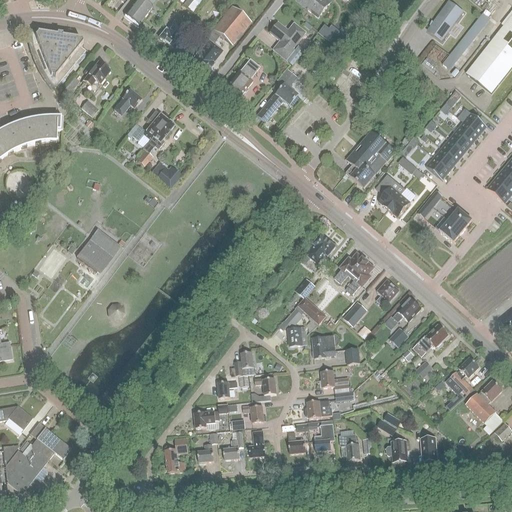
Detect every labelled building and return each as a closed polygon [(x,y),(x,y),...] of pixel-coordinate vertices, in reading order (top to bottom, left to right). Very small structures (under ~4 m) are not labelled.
[(156,0),(137,0),(124,17),(138,27),(152,8),(151,8),(156,0)] [(203,0),(188,0),(182,8),(192,15),(203,0)] [(296,0),(295,2),(318,20),(331,4),(326,0),(296,0)] [(463,14),(448,4),(427,32),(442,43),(463,14)] [(232,8),(213,32),(232,47),(251,24),(232,8)] [(484,11),(442,65),(450,71),(492,17),(484,11)] [(511,16),(490,46),(466,76),(491,96),(511,69),(511,16)] [(181,42),(180,42),(188,33),(174,22),(167,31),(166,30),(159,39),(174,51),(181,42)] [(287,33),(277,25),(269,35),(279,43),(272,51),(292,67),(299,58),(304,52),(298,47),(293,53),(291,52),(305,35),(293,25),(287,33)] [(85,53),(81,41),(29,33),(30,37),(30,40),(31,43),(32,47),(32,50),(33,53),(34,56),(35,60),(37,63),(38,66),(39,69),(41,72),(54,92),(85,53)] [(222,53),(208,43),(200,54),(199,54),(192,63),(207,74),(214,65),(213,64),(222,53)] [(259,70),(250,62),(240,74),(226,91),(238,101),(252,84),(249,82),(259,70)] [(93,81),(99,86),(110,73),(99,64),(83,83),(89,87),(93,81)] [(269,119),(282,103),(289,108),(297,98),(288,90),(297,79),(288,72),(279,83),(283,86),(275,96),(274,96),(256,118),(265,125),(266,123),(268,124),(271,120),(269,119)] [(67,99),(79,83),(73,79),(61,95),(67,99)] [(142,101),(129,91),(122,100),(122,101),(113,112),(121,118),(130,107),(134,111),(142,101)] [(451,99),(446,105),(452,110),(457,104),(451,99)] [(98,111),(87,103),(80,112),(91,120),(98,111)] [(162,143),(174,128),(173,127),(173,124),(171,123),(168,123),(167,122),(160,117),(159,117),(155,114),(150,120),(152,122),(151,124),(153,125),(145,134),(139,129),(136,126),(128,136),(125,139),(129,142),(132,139),(138,144),(143,137),(149,142),(142,152),(146,155),(137,165),(144,170),(152,160),(148,156),(154,149),(158,152),(164,145),(162,143)] [(471,116),(464,125),(479,137),(486,128),(471,116)] [(0,162),(2,161),(4,159),(7,158),(9,156),(12,154),(20,151),(26,149),(35,146),(40,145),(49,144),(56,144),(56,132),(62,133),(62,120),(58,120),(55,120),(51,120),(47,120),(43,120),(40,121),(36,121),(32,122),(28,123),(25,124),(21,125),(17,126),(14,127),(10,129),(7,130),(3,132),(0,134),(0,133),(0,162)] [(88,122),(84,127),(89,131),(93,126),(88,122)] [(464,125),(456,134),(471,146),(479,137),(464,125)] [(346,162),(352,168),(346,175),(364,191),(375,178),(373,176),(385,162),(387,164),(396,154),(371,133),(346,162)] [(456,134),(449,143),(464,155),(471,146),(456,134)] [(404,149),(413,139),(408,135),(399,145),(404,149)] [(449,143),(441,152),(456,164),(464,155),(449,143)] [(406,159),(409,154),(404,150),(400,155),(405,159),(406,159)] [(441,152),(434,161),(449,173),(456,164),(441,152)] [(434,161),(427,170),(442,182),(449,173),(434,161)] [(511,168),(508,166),(501,174),(511,182),(511,168)] [(181,177),(171,168),(168,171),(165,169),(156,180),(170,191),(181,177)] [(511,182),(501,174),(494,182),(511,197),(511,195),(511,182)] [(387,177),(376,191),(384,198),(378,204),(388,212),(387,212),(387,213),(401,197),(405,192),(387,177)] [(494,182),(487,191),(504,205),(511,197),(494,182)] [(401,197),(387,213),(388,213),(388,212),(397,220),(410,205),(416,198),(406,190),(405,192),(401,197)] [(153,210),(158,204),(153,200),(148,205),(153,210)] [(458,211),(449,223),(463,234),(472,223),(458,211)] [(449,223),(439,234),(453,246),(463,234),(449,223)] [(97,232),(76,259),(96,275),(117,247),(97,232)] [(328,258),(328,259),(336,249),(321,237),(313,247),(305,256),(320,268),(328,258)] [(351,262),(349,260),(340,270),(342,272),(334,281),(340,287),(348,277),(354,282),(346,291),(352,297),(360,288),(362,289),(371,279),(368,277),(374,270),(357,256),(351,262)] [(303,301),(313,288),(305,282),(295,295),(303,301)] [(399,293),(387,283),(377,295),(381,298),(376,304),(380,307),(386,301),(389,304),(399,293)] [(297,309),(310,320),(319,327),(327,317),(304,299),(297,309)] [(401,308),(403,310),(393,320),(398,324),(398,325),(403,320),(409,325),(421,312),(409,300),(401,308)] [(353,329),(367,313),(358,305),(343,321),(353,329)] [(109,311),(108,315),(109,318),(111,321),(114,323),(118,323),(121,321),(123,318),(124,315),(123,311),(121,309),(118,307),(114,307),(111,309),(109,311)] [(258,312),(251,319),(256,324),(263,316),(258,312)] [(511,316),(501,325),(502,326),(501,328),(504,331),(506,331),(510,336),(511,333),(511,316)] [(391,318),(385,326),(391,332),(398,324),(393,320),(391,318)] [(364,328),(358,335),(365,341),(371,334),(364,328)] [(417,346),(426,355),(433,348),(435,350),(437,348),(438,349),(442,345),(441,344),(447,337),(438,328),(431,335),(431,334),(426,339),(425,339),(417,346)] [(306,347),(304,330),(288,331),(289,349),(306,347)] [(409,339),(399,330),(389,342),(398,350),(408,340),(409,339)] [(336,357),(335,347),(334,338),(312,340),(314,361),(326,360),(326,358),(336,357)] [(0,363),(12,362),(9,344),(0,345),(0,363)] [(425,356),(417,348),(413,351),(422,359),(425,356)] [(346,352),(348,367),(360,366),(358,351),(346,352)] [(414,356),(409,351),(404,356),(409,361),(414,356)] [(242,364),(234,365),(235,370),(236,378),(254,377),(252,355),(241,356),(242,364)] [(465,377),(468,381),(479,369),(470,360),(459,371),(460,373),(457,376),(456,374),(450,380),(464,395),(470,389),(462,380),(465,377)] [(434,375),(432,373),(424,365),(415,374),(422,382),(424,380),(427,383),(434,375)] [(350,394),(348,380),(334,382),(333,373),(321,374),(322,391),(334,389),(335,395),(350,394)] [(238,379),(240,390),(248,389),(247,378),(238,379)] [(263,386),(264,398),(270,398),(276,397),(275,381),(263,382),(263,380),(254,381),(255,387),(263,386)] [(445,387),(441,383),(433,391),(437,395),(445,387)] [(477,396),(466,407),(492,434),(503,423),(496,415),(487,406),(490,403),(491,404),(502,393),(492,383),(481,394),(478,397),(477,396)] [(228,385),(217,386),(219,401),(230,400),(229,391),(237,390),(237,384),(228,385)] [(350,395),(333,397),(333,403),(350,401),(350,395)] [(450,413),(464,400),(460,395),(457,398),(446,408),(450,413)] [(330,418),(329,404),(319,405),(319,404),(307,405),(307,410),(306,411),(305,412),(305,419),(307,420),(308,420),(308,421),(321,420),(321,419),(330,418)] [(219,416),(228,415),(228,407),(217,408),(217,414),(218,416),(219,416)] [(17,408),(17,409),(0,411),(0,423),(6,422),(21,434),(32,421),(17,408)] [(251,408),(243,409),(243,415),(251,414),(252,426),(264,425),(262,409),(251,410),(251,408)] [(206,430),(206,427),(215,426),(215,423),(219,423),(219,422),(219,416),(218,416),(217,414),(213,414),(205,415),(194,416),(195,431),(206,430)] [(392,417),(387,424),(397,430),(402,423),(392,417)] [(381,421),(376,428),(392,438),(397,431),(381,421)] [(231,424),(232,433),(244,432),(243,423),(231,424)] [(511,433),(504,425),(494,435),(497,437),(502,443),(511,433)] [(306,426),(295,428),(296,435),(307,434),(306,426)] [(331,453),(330,443),(334,443),(333,427),(322,428),(321,428),(322,439),(314,439),(316,454),(317,454),(317,457),(322,457),(322,454),(331,453)] [(492,434),(486,428),(482,432),(488,438),(492,434)] [(18,448),(3,450),(6,482),(9,484),(12,489),(22,497),(24,494),(27,496),(31,496),(36,490),(35,487),(39,486),(48,475),(48,471),(44,468),(54,455),(63,462),(71,451),(45,430),(36,441),(36,442),(30,450),(32,451),(25,459),(17,453),(16,455),(14,454),(18,448)] [(264,448),(262,433),(252,435),(254,449),(249,449),(250,460),(265,459),(264,448)] [(209,447),(212,446),(217,446),(216,436),(208,437),(209,447)] [(306,455),(305,443),(295,444),(294,436),(288,436),(289,445),(288,445),(290,457),(306,455)] [(359,447),(357,447),(356,437),(341,439),(342,448),(346,448),(347,463),(360,462),(359,447)] [(436,463),(435,440),(421,441),(423,465),(436,463)] [(188,455),(186,441),(175,442),(176,452),(165,453),(166,468),(168,468),(169,476),(185,474),(184,464),(177,464),(176,456),(188,455)] [(373,456),(371,441),(362,442),(364,457),(373,456)] [(238,442),(237,442),(231,443),(232,451),(223,452),(224,463),(240,461),(239,450),(238,442)] [(27,443),(20,452),(24,455),(31,446),(27,443)] [(392,445),(392,449),(388,450),(386,451),(387,457),(389,459),(393,458),(394,465),(407,464),(406,456),(407,456),(407,448),(406,448),(405,444),(392,445)] [(212,453),(212,446),(209,447),(204,447),(205,454),(198,454),(199,465),(199,466),(206,466),(205,465),(214,464),(213,453),(212,453)]
